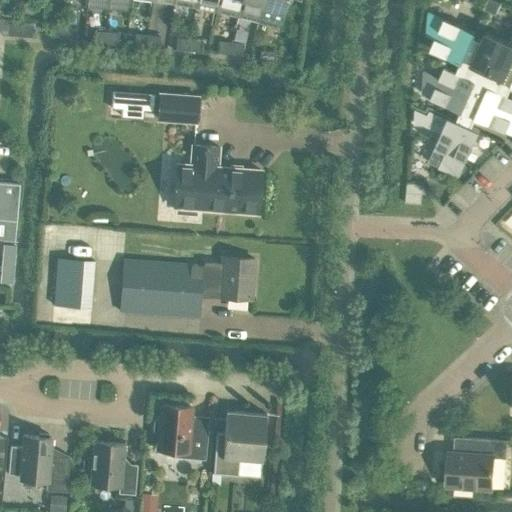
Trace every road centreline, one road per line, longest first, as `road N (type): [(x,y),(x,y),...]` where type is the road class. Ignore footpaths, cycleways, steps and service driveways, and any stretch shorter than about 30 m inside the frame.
road 1 (residential): [(327,511),(354,108)]
road 2 (residential): [(14,389),(40,406),(125,413),(129,375),(44,367)]
road 3 (residential): [(408,474),(411,416),(511,326)]
road 4 (residential): [(511,279),(455,235),(511,178)]
road 5 (unknown): [(129,375),(266,391)]
